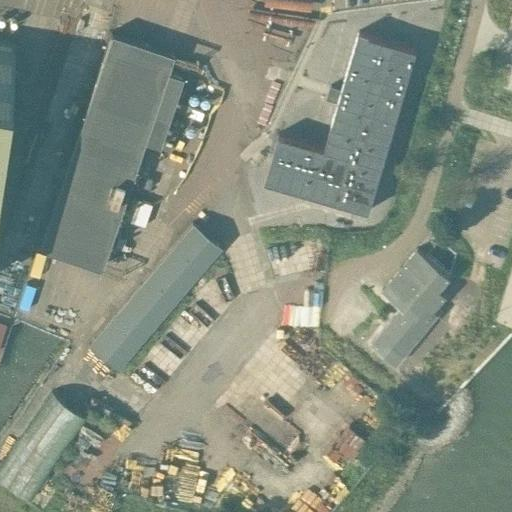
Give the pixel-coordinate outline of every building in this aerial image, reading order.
[(173,51),(111,30),(38,245),(100,266),(144,136),(158,141),(181,72),(167,68),(173,51)] [(417,47),(359,30),(342,88),(330,84),(327,97),(338,100),(325,145),(279,132),(265,179),(370,209),(417,47)] [(0,129),(15,40),(0,36),(0,129)] [(450,224),(480,228),(487,172),(475,170),(471,203),(453,201),(450,224)] [(221,245),(193,221),(90,344),(118,367),(221,245)] [(450,274),(426,254),(417,247),(382,289),(402,305),(372,341),(396,361),(438,312),(433,308),(446,293),(439,287),(450,274)] [(320,303),(302,304),(303,324),(320,323),(320,303)] [(0,476),(32,497),(88,415),(52,390),(0,464),(0,476)] [(339,418),(319,445),(346,465),(366,437),(339,418)]
